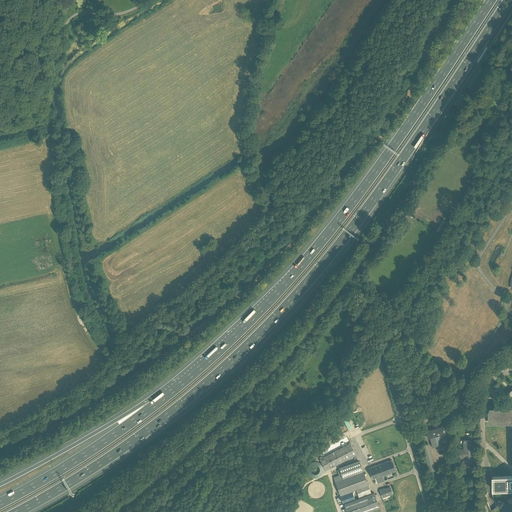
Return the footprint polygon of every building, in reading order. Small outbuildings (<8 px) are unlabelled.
[(437,231),(442,234),(447,227),(442,224),(437,231)] [(511,475),(493,476),(493,481),(492,483),(493,484),(493,489),(511,488),(511,511),(511,389),(508,394),(511,398),(511,405),(490,407),(490,421),(511,420),(511,475)] [(444,428),(443,425),(426,430),(428,438),(429,438),(432,447),(442,444),(442,442),(447,440),(445,433),(444,428)] [(322,452),(324,457),(320,459),(325,471),(357,454),(349,438),(332,447),(322,452)] [(474,473),(474,450),(473,440),(463,440),(464,449),(454,449),(455,458),(464,458),(464,461),(463,461),(463,470),(465,470),(465,473),(474,473)] [(422,445),(423,451),(429,472),(436,470),(428,443),(422,445)] [(369,468),(373,479),(381,477),(382,480),(387,478),(386,477),(390,476),(389,474),(395,471),(391,460),(369,468)] [(334,477),(340,496),(356,490),(358,497),(371,493),(368,486),(359,463),(340,470),(341,475),(334,477)] [(383,490),(383,489),(380,490),(383,497),(392,494),(390,487),(383,490)] [(340,496),(341,499),(348,497),(349,501),(353,500),(350,492),(340,496)] [(370,511),(380,508),(374,493),(344,504),(346,511),(370,511)]
